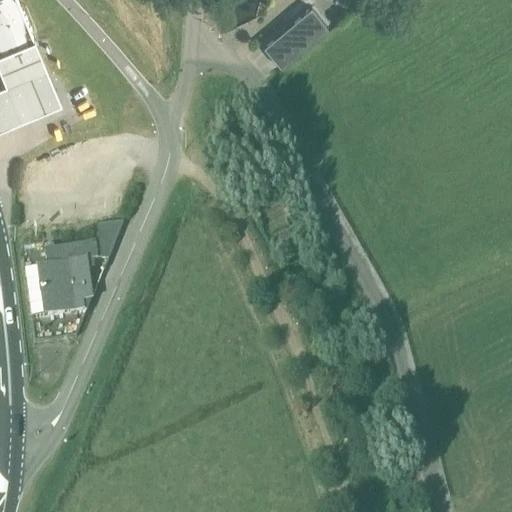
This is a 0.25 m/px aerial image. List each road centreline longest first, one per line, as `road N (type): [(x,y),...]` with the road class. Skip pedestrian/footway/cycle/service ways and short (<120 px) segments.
road 1 (unclassified): [(441,511),(380,311),(252,88),(191,37)]
road 2 (track): [(164,129),(210,184),(252,260),(350,511)]
road 3 (unclassified): [(191,37),(182,95),(164,129),(165,167),(62,414)]
